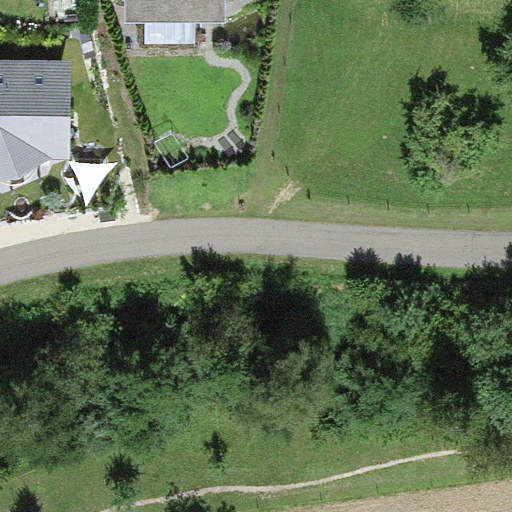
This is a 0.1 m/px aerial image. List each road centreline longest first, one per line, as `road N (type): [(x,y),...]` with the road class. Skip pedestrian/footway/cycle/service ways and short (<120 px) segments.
road 1 (unclassified): [(511,256),(280,236),(136,236)]
road 2 (residential): [(136,236),(0,271)]
